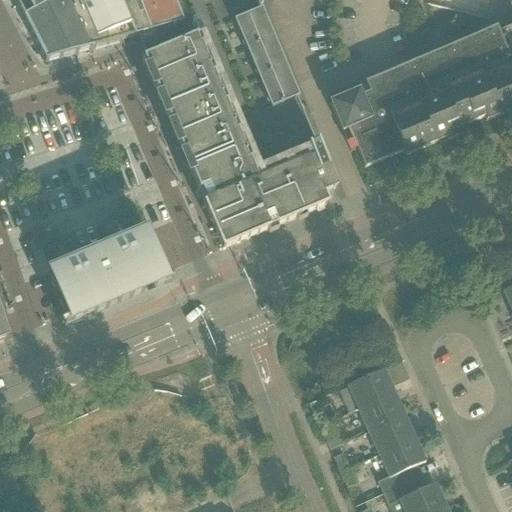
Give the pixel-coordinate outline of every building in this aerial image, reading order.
[(10,0),(44,66),(135,40),(118,0),(10,0)] [(118,0),(135,40),(222,251),(325,208),(320,195),(334,190),(258,10),(264,0),(118,0)] [(511,111),(511,16),(511,17),(511,21),(365,85),(367,89),(329,105),(350,153),(356,150),(364,169),(404,152),(406,157),(468,130),(466,126),(484,119),(485,123),(511,111)] [(47,275),(65,317),(161,277),(143,234),(47,275)] [(511,289),(502,294),(511,317),(511,289)] [(351,399),(342,403),(347,414),(356,410),(357,412),(394,396),(383,372),(347,389),(351,399)] [(43,441),(67,511),(82,511),(159,486),(162,493),(175,488),(179,500),(223,485),(199,413),(183,418),(175,396),(43,441)] [(394,396),(357,412),(358,414),(367,435),(404,418),(394,397),(394,396)] [(320,411),(312,414),(320,431),(328,427),(320,411)] [(404,418),(367,435),(377,458),(414,441),(404,418)] [(328,427),(320,431),(326,444),(328,449),(329,451),(343,446),(339,438),(334,441),(328,427)] [(382,496),(382,497),(419,480),(414,469),(424,464),(414,441),(377,458),(387,480),(377,485),(382,496)] [(341,456),(333,460),(342,479),(350,476),(341,456)] [(350,476),(342,479),(346,490),(354,486),(350,476)] [(389,511),(439,511),(445,510),(434,486),(424,491),(419,480),(382,497),(389,511)]
